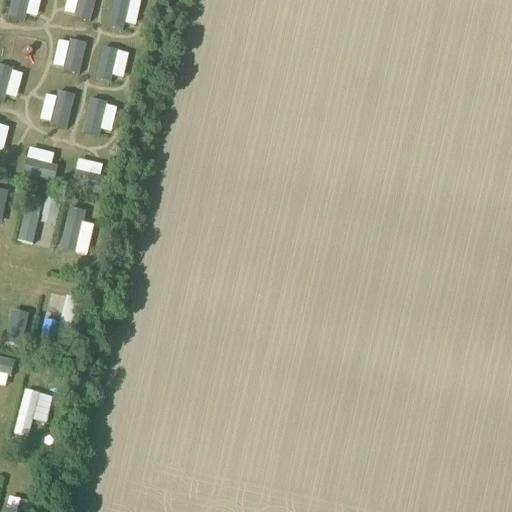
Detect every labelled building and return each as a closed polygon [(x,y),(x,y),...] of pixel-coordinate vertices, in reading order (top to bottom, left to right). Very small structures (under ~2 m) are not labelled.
[(29,0),(10,0),(6,18),(24,23),(29,0)] [(79,0),(75,20),(89,24),(94,0),(79,0)] [(131,2),(121,0),(114,0),(107,31),(123,35),(131,2)] [(86,46),(70,43),(62,76),(78,79),(86,46)] [(108,87),(116,53),(102,50),(94,83),(108,87)] [(0,106),(2,107),(11,70),(0,67),(0,106)] [(65,131),(74,97),(60,93),(51,128),(65,131)] [(98,140),(106,105),(93,102),(84,137),(98,140)] [(27,160),(23,174),(55,182),(59,168),(27,160)] [(107,180),(74,172),(71,186),(104,194),(107,180)] [(0,245),(1,245),(12,200),(0,196),(0,245)] [(43,203),(29,200),(18,244),(32,247),(43,203)] [(86,214),(69,210),(58,259),(74,263),(86,214)] [(67,301),(53,359),(68,363),(83,305),(67,301)] [(13,312),(5,346),(20,350),(29,316),(13,312)] [(46,312),(40,337),(54,341),(60,316),(46,312)] [(14,365),(0,361),(0,377),(10,380),(14,365)] [(38,395),(24,392),(13,437),(27,441),(38,395)] [(32,511),(34,507),(18,503),(15,511),(32,511)]
